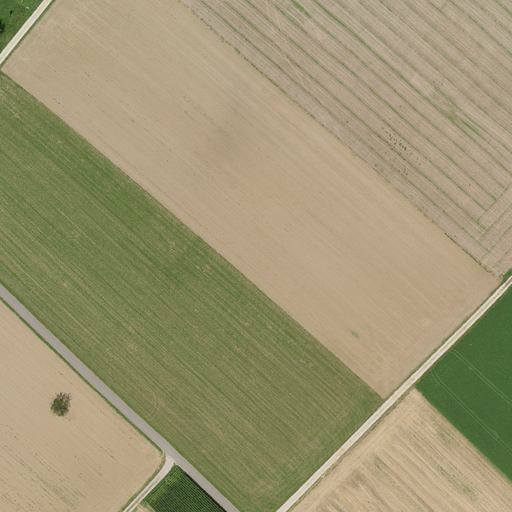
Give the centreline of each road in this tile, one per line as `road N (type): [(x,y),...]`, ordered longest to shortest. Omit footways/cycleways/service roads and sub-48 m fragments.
road 1 (track): [(511,278),(280,511)]
road 2 (unclassified): [(230,511),(0,294)]
